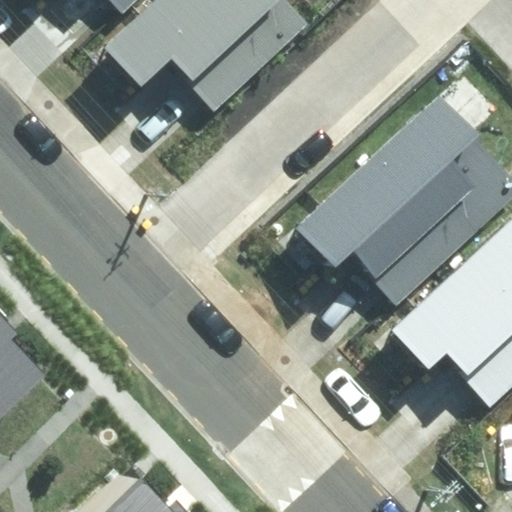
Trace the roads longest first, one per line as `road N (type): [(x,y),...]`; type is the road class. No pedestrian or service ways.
road 1 (residential): [(454,0),(131,281)]
road 2 (residential): [(131,281),(346,511)]
road 3 (residential): [(0,141),(131,281)]
